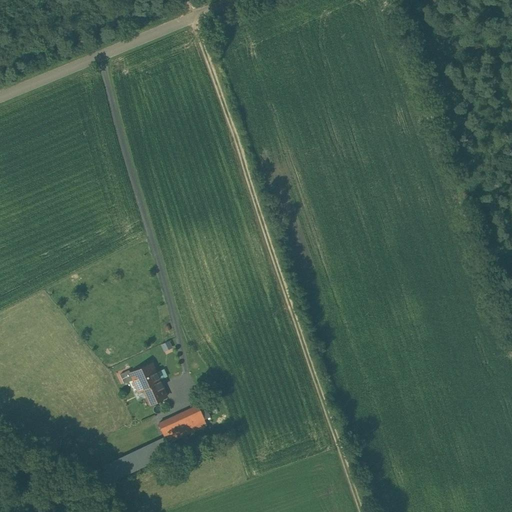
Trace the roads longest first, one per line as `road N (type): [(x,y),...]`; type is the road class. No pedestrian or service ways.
road 1 (track): [(192,17),(363,511)]
road 2 (unclassified): [(234,0),(0,97)]
